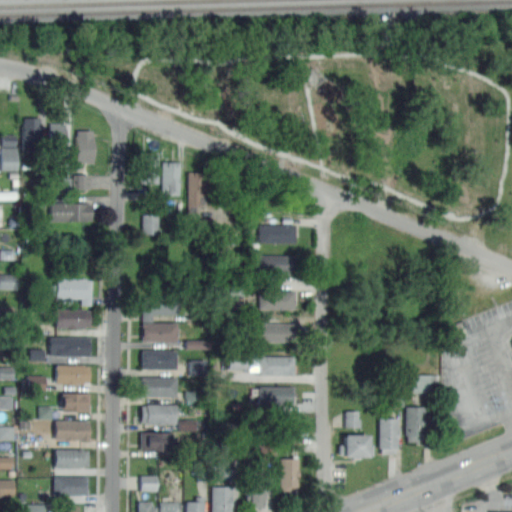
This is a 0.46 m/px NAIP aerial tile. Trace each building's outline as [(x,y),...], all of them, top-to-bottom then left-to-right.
[(30,147),(22,147),(22,116),(39,116),(39,143),(30,142),(30,147)] [(62,157),(52,157),(52,154),(47,153),(47,122),(64,122),(64,154),(62,154),(62,157)] [(74,162),(73,129),(92,128),(92,162),(74,162)] [(18,147),(1,147),(0,168),(0,169),(17,170),(18,147)] [(157,182),(138,182),(139,151),(157,151),(157,182)] [(178,194),(159,194),(160,161),(178,161),(178,194)] [(196,214),(186,214),(186,170),(205,170),(205,204),(196,204),(196,214)] [(89,172),(72,172),(73,188),(89,187),(89,172)] [(71,177),(52,176),(51,191),(70,192),(71,177)] [(51,219),(51,203),(90,203),(90,219),(51,219)] [(158,232),(158,212),(141,213),(142,232),(158,232)] [(293,241),(257,241),(257,223),(293,223),(293,241)] [(293,273),(256,272),(256,270),(252,270),(253,261),(257,261),(257,254),(293,254),(293,273)] [(0,288),(15,289),(16,274),(0,273),(0,288)] [(87,304),(79,304),(79,297),(52,296),(52,293),(47,293),(48,284),(53,284),(53,277),(88,279),(87,304)] [(292,308),(257,308),(258,290),(293,290),(292,308)] [(150,320),(140,320),(139,296),(146,296),(146,295),(174,295),(175,313),(150,314),(150,320)] [(87,327),(54,326),(54,307),(88,308),(87,327)] [(174,340),(140,340),(140,322),(174,322),(174,340)] [(293,340),(258,340),(258,322),(293,323),(293,340)] [(88,355),(48,354),(48,336),(88,336),(88,355)] [(185,338),(185,346),(208,346),(208,338),(185,338)] [(174,368),(139,368),(139,349),(174,349),(174,368)] [(227,367),(246,367),(247,354),(227,354),(227,367)] [(292,374),(257,373),(257,355),(292,356),(292,374)] [(207,357),(187,358),(187,374),(207,373),(207,357)] [(87,385),(80,384),(80,382),(53,382),(54,363),(87,364),(87,385)] [(435,372),(413,372),(413,390),(435,390),(435,372)] [(46,375),(28,375),(27,389),(45,390),(46,375)] [(174,395),(139,395),(139,376),(174,376),(174,395)] [(258,404),(258,385),(293,385),(293,403),(258,404)] [(185,400),(195,400),(195,389),(185,389),(185,400)] [(88,410),(59,410),(59,392),(88,392),(88,410)] [(0,407),(9,408),(9,396),(0,395),(0,407)] [(173,422),(145,423),(145,421),(139,421),(139,404),(144,404),(144,402),(173,402),(173,422)] [(51,406),(39,406),(39,418),(51,418),(51,406)] [(422,440),(406,440),(406,434),(404,434),(404,406),(423,406),(422,440)] [(344,426),(360,425),(360,408),(344,409),(344,426)] [(393,452),(379,452),(379,447),(377,447),(377,417),(396,417),(396,447),(393,447),(393,452)] [(88,419),(88,441),(83,441),(83,437),(81,437),(81,438),(53,438),(53,419),(88,419)] [(0,438),(13,439),(13,426),(0,425),(0,438)] [(138,450),(138,431),(166,431),(167,449),(138,450)] [(366,455),(341,455),(341,453),(337,453),(337,443),(341,443),(341,434),(367,434),(367,443),(371,443),(371,453),(366,453),(366,455)] [(53,466),(52,447),(81,447),(81,449),(86,449),(87,466),(53,466)] [(295,492),(279,492),(279,486),(278,486),(278,457),(296,457),(296,486),(295,486),(295,492)] [(140,489),(157,489),(158,474),(140,473),(140,489)] [(86,494),(51,494),(51,475),(86,475),(86,494)] [(262,506),(243,506),(243,475),(263,475),(262,506)] [(0,496),(13,497),(14,480),(0,479),(0,496)] [(209,511),(209,485),(230,485),(229,511),(209,511)] [(183,511),(184,500),(193,500),(194,495),(203,495),(202,511),(183,511)] [(154,511),(135,511),(136,500),(150,500),(149,505),(155,506),(154,511)] [(175,501),(175,511),(156,511),(157,501),(175,501)]
